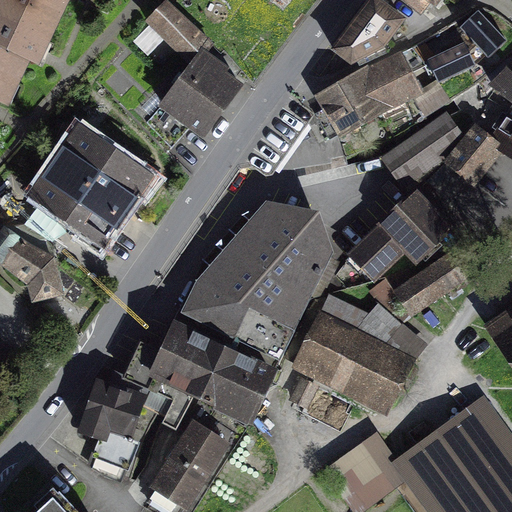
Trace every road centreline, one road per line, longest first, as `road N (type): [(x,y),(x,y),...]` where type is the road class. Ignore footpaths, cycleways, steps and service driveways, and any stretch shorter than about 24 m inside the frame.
road 1 (tertiary): [(0,467),(338,0)]
road 2 (unknown): [(226,155),(305,211),(344,212),(381,198)]
